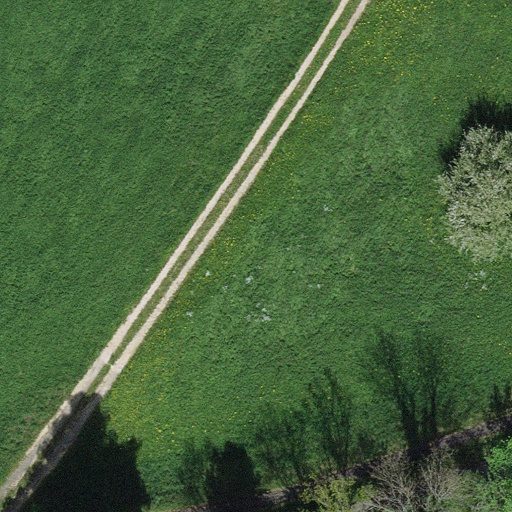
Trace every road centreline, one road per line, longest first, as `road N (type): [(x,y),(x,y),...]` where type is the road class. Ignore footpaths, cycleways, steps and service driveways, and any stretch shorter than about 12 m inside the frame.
road 1 (track): [(0,506),(98,382),(355,0)]
road 2 (tertiary): [(511,465),(377,511)]
